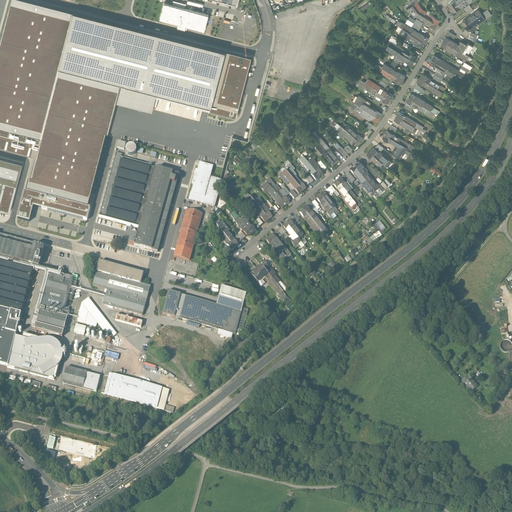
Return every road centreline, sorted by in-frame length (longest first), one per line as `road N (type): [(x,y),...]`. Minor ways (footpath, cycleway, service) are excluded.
road 1 (primary): [(511,102),(490,156),(440,220),(92,494)]
road 2 (primary): [(88,511),(430,247),(472,205),(511,141)]
road 3 (residential): [(435,0),(446,23),(375,135),(244,249)]
